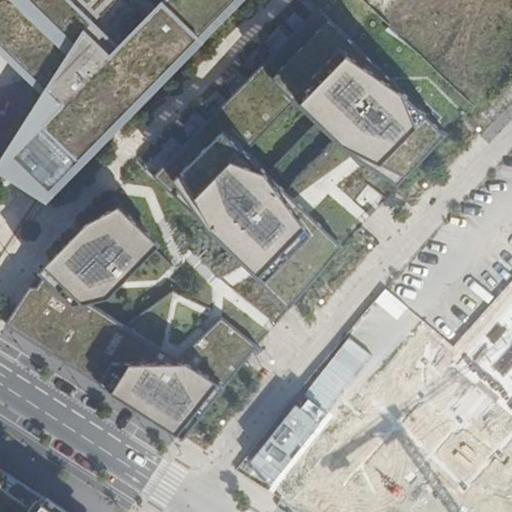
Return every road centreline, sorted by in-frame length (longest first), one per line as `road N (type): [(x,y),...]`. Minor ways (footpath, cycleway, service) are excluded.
road 1 (residential): [(511,134),(417,235),(198,499)]
road 2 (residential): [(198,499),(0,377)]
